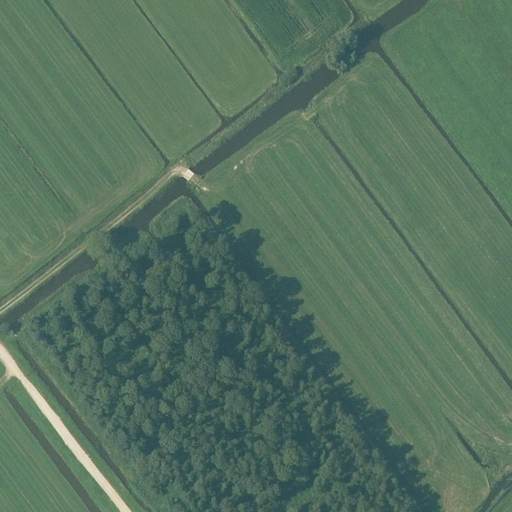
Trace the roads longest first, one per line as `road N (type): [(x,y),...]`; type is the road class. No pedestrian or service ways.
road 1 (track): [(374,17),(0,313)]
road 2 (unclassified): [(126,511),(0,355)]
road 3 (track): [(137,240),(0,343)]
